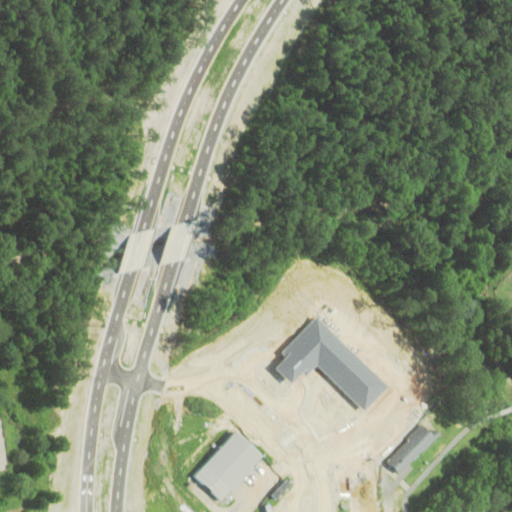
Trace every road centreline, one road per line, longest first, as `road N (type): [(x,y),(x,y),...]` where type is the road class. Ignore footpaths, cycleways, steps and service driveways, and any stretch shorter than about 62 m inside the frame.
road 1 (tertiary): [(111,507),(132,378),(170,259)]
road 2 (tertiary): [(128,267),(98,368),(84,511)]
road 3 (tertiary): [(231,0),(164,137),(138,229)]
road 4 (tertiary): [(181,222),(214,114),(272,0)]
